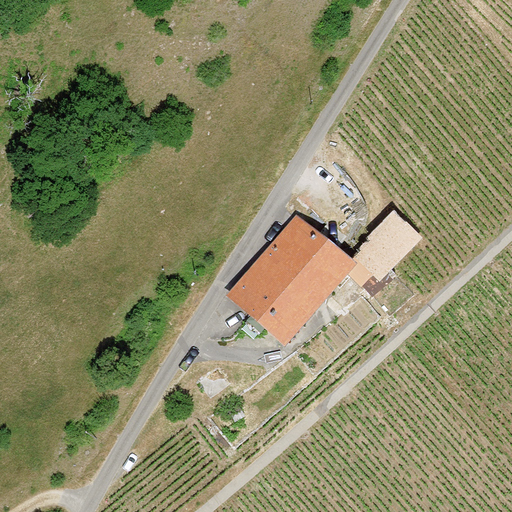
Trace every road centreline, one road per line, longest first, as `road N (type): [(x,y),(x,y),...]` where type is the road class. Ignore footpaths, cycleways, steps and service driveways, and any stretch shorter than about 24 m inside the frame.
road 1 (track): [(89,511),(404,0)]
road 2 (track): [(511,231),(204,511)]
